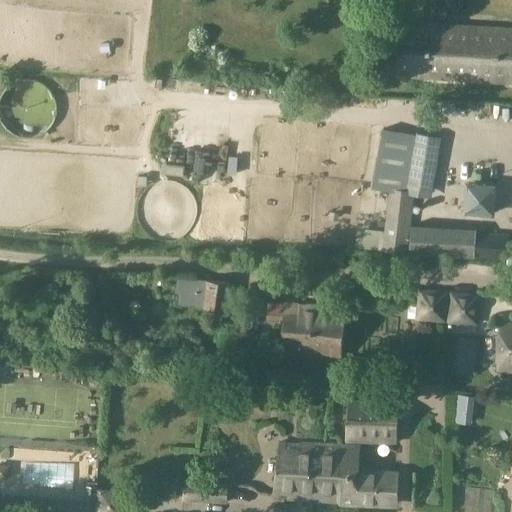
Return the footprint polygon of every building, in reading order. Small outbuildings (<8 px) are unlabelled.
[(401,22),(396,75),(511,80),(511,29),(456,24),(401,22)] [(380,154),(374,188),(389,190),(381,250),(405,254),(412,194),(430,198),(441,138),(417,133),(412,160),(380,154)] [(185,165),(166,163),(165,174),(183,176),(185,165)] [(409,253),(507,259),(509,234),(476,232),(476,229),(411,225),(409,253)] [(357,229),(355,249),(377,251),(379,232),(357,229)] [(196,306),(196,307),(229,311),(232,283),(200,278),(200,279),(179,276),(178,288),(183,288),(180,304),(196,306)] [(75,280),(62,278),(60,290),(74,293),(75,280)] [(419,291),(417,318),(444,321),(446,293),(419,291)] [(451,293),(448,319),(474,322),(477,296),(451,293)] [(284,320),(281,353),(341,358),(345,308),(269,302),(267,318),(284,320)] [(511,323),(499,323),(497,370),(511,370),(511,323)] [(103,346),(120,349),(123,331),(106,328),(103,346)] [(245,343),(223,343),(223,357),(246,356),(245,343)] [(349,440),(397,442),(399,402),(350,401),(349,440)] [(358,503),(360,472),(361,446),(281,442),(274,500),(339,503),(358,503)] [(399,474),(360,472),(358,503),(397,504),(399,474)] [(184,499),(228,502),(229,484),(185,481),(184,499)] [(84,504),(84,511),(95,511),(97,488),(97,487),(86,486),(85,499),(84,504)]
